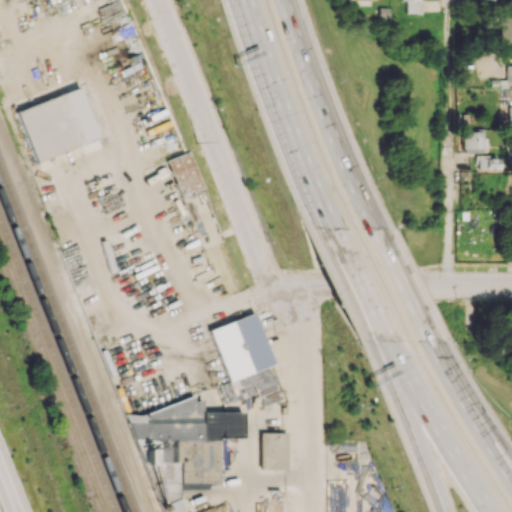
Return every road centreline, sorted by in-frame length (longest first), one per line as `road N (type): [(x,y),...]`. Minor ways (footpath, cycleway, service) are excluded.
road 1 (residential): [(158,0),(266,272),(273,281),(300,283)]
road 2 (motorway): [(242,0),(327,230)]
road 3 (motorway): [(371,228),(283,0)]
road 4 (residential): [(300,283),(314,384),(315,511)]
road 5 (residential): [(511,285),(300,283)]
road 6 (motorway): [(385,342),(490,511)]
road 7 (motorway): [(385,342),(443,511)]
road 8 (motorway): [(511,486),(428,340)]
road 9 (motorway): [(511,453),(428,340)]
road 10 (motorway): [(327,230),(385,342)]
road 11 (motorway): [(428,340),(371,228)]
